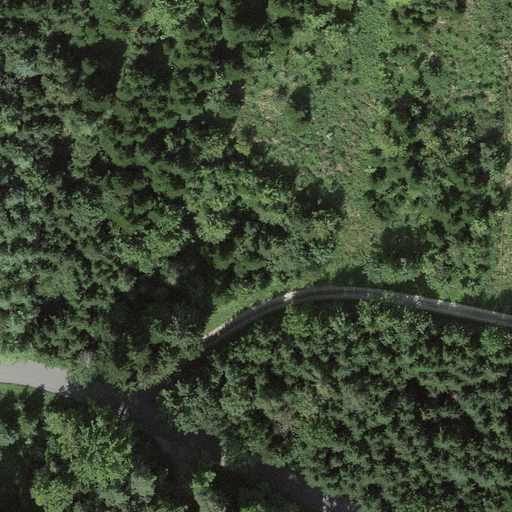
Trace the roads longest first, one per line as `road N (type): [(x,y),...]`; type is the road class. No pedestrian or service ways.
road 1 (track): [(142,413),(173,373),(229,329),(294,300),(381,295),(511,322)]
road 2 (unclassified): [(348,511),(92,391),(0,372)]
